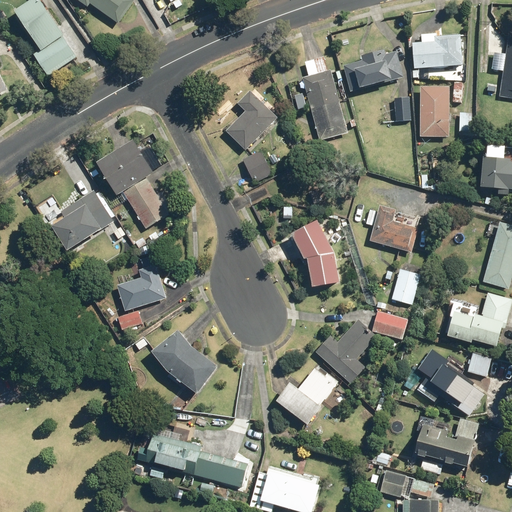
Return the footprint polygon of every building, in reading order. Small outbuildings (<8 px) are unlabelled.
[(39,0),(37,0),(16,14),(41,51),(34,56),(49,78),(77,59),(64,39),(65,38),(39,0)] [(76,0),(89,9),(91,5),(119,25),(136,3),(131,0),(76,0)] [(511,33),(509,33),(500,98),(511,99),(511,33)] [(436,42),(413,44),(415,70),(463,66),(461,36),(435,38),(436,42)] [(363,62),(344,67),(351,92),(404,78),(397,53),(386,55),(385,51),(362,57),(363,62)] [(331,71),(303,78),(320,141),(349,134),(331,71)] [(0,95),(8,92),(0,74),(0,95)] [(464,82),(455,81),(454,103),(462,103),(464,82)] [(450,88),(421,88),(421,138),(450,138),(450,88)] [(246,112),(227,132),(246,151),(278,119),(251,92),(238,105),(246,112)] [(308,108),(304,94),(295,97),(299,111),(308,108)] [(411,98),(393,100),(395,123),(413,121),(411,98)] [(474,112),(460,112),(460,136),(473,137),(474,112)] [(134,142),(97,164),(118,197),(124,193),(147,230),(170,216),(169,214),(173,211),(162,193),(157,196),(147,179),(154,174),(134,142)] [(488,159),(484,159),(482,189),(500,190),(499,196),(509,196),(510,191),(511,190),(511,163),(511,161),(504,160),(505,147),(489,146),(488,159)] [(261,151),(243,160),(255,184),(273,175),(261,151)] [(66,219),(52,228),(68,252),(115,223),(99,199),(95,191),(61,212),(66,219)] [(397,211),(381,206),(371,242),(412,254),(419,229),(393,222),(397,211)] [(318,222),(292,236),(305,260),(308,260),(313,289),(340,284),(335,254),(318,222)] [(511,280),(511,226),(500,223),(483,283),(509,290),(511,280)] [(142,279),(118,287),(126,312),(167,299),(156,266),(140,271),(142,279)] [(419,275),(400,270),(392,300),(411,305),(419,275)] [(479,311),(454,305),(446,334),(449,335),(448,338),(472,344),(473,341),(497,348),(503,329),(505,329),(511,304),(511,300),(488,294),(482,315),(484,316),(483,318),(477,316),(479,311)] [(139,312),(119,318),(123,330),(143,324),(139,312)] [(408,320),(378,312),(373,332),(403,340),(408,320)] [(331,336),(316,353),(351,385),(366,368),(357,360),(377,337),(372,332),(359,321),(338,343),(331,336)] [(179,332),(152,353),(168,373),(198,396),(219,368),(192,348),(179,332)] [(450,362),(433,350),(419,370),(428,377),(418,391),(435,403),(440,396),(470,417),(485,395),(446,368),(450,362)] [(492,358),(474,353),(472,361),(469,360),(468,364),(470,365),(468,373),(487,378),(492,358)] [(291,384),(277,402),(308,426),(322,408),(320,407),(339,383),(328,375),(326,378),(315,369),(299,391),(291,384)] [(437,429),(424,425),(419,444),(471,458),(480,424),(461,419),(456,437),(458,438),(457,441),(447,438),(450,425),(439,422),(437,429)] [(202,447),(154,434),(146,463),(242,488),(249,464),(201,452),(202,447)] [(226,440),(208,442),(209,451),(227,449),(226,440)] [(407,477),(387,471),(381,493),(401,498),(407,477)] [(313,511),(320,487),(270,473),(261,502),(296,511),(313,511)] [(439,511),(439,501),(410,501),(404,501),(403,511),(439,511)]
